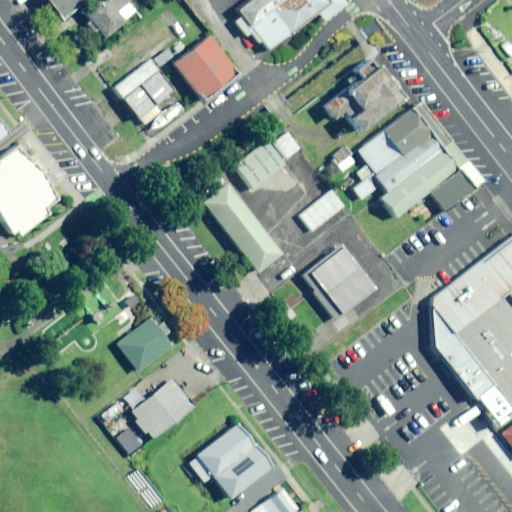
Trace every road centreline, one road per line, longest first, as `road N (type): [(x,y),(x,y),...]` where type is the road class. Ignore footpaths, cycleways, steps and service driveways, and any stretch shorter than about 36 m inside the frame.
road 1 (residential): [(110,181),(374,511)]
road 2 (residential): [(110,181),(211,130),(280,81),(364,0)]
road 3 (residential): [(0,35),(110,181)]
road 4 (residential): [(418,36),(511,161)]
